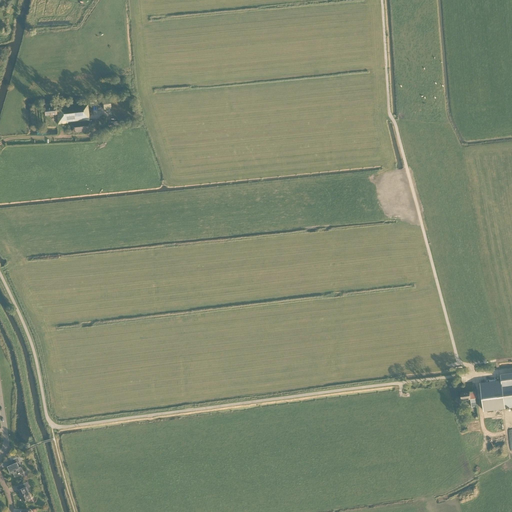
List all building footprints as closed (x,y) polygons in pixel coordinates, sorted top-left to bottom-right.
[(112,109),(110,98),(103,99),(104,110),(112,109)] [(90,131),(87,102),(59,105),(60,107),(55,108),(55,107),(44,109),(45,116),(57,114),(58,124),(72,123),(73,133),(90,131)] [(510,407),(510,408),(511,407),(511,373),(506,374),(505,374),(505,375),(504,375),(503,376),(502,376),(502,377),(502,378),(501,379),(501,380),(502,384),(480,387),(483,410),(510,407)] [(476,406),(475,397),(477,396),(476,389),(474,389),(474,392),(460,393),(461,400),(470,399),(472,407),(476,406)] [(17,462),(19,461),(17,457),(11,460),(12,464),(7,467),(9,472),(9,474),(13,474),(14,477),(20,475),(19,474),(23,472),(21,467),(19,467),(17,462)] [(19,490),(21,494),(19,494),(22,501),(23,500),(24,501),(31,498),(27,490),(30,489),(27,482),(20,485),(22,488),(19,490)]
